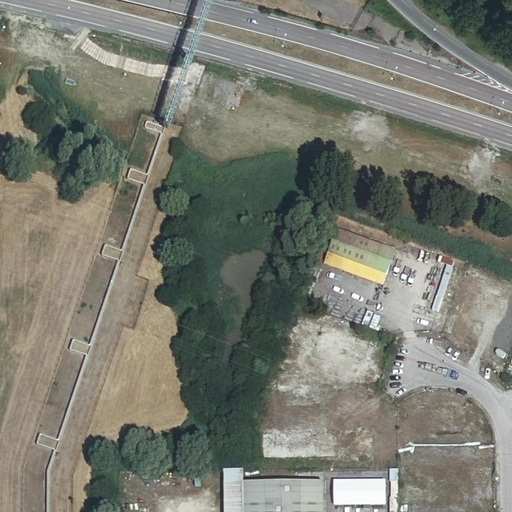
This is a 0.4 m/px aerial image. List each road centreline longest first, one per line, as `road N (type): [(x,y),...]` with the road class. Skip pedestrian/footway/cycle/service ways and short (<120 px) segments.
road 1 (secondary): [(13,0),(398,100),(511,141)]
road 2 (secondary): [(511,104),(417,69),(153,0)]
road 3 (tertiary): [(511,82),(474,61),(403,0)]
